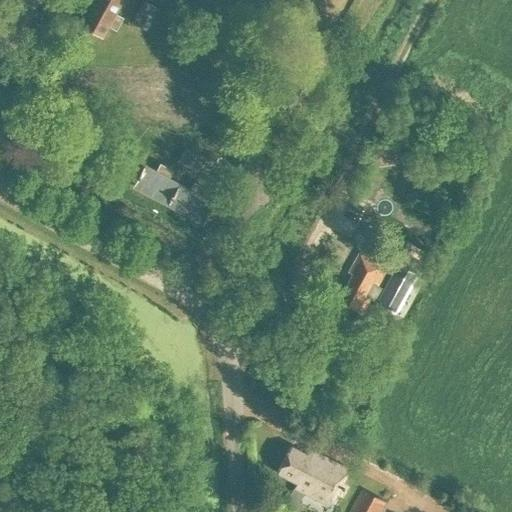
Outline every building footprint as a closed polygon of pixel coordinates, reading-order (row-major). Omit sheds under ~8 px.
[(113,14),(119,4),(112,0),(90,0),(77,26),(99,38),(105,27),(112,31),(119,18),(113,14)] [(134,12),(148,20),(154,8),(140,1),(134,12)] [(143,31),(148,20),(134,12),(129,24),(143,31)] [(511,83),(461,60),(450,84),(507,111),(511,100),(511,83)] [(184,168),(192,154),(181,148),(173,162),(184,168)] [(192,154),(184,168),(196,174),(203,160),(192,154)] [(165,204),(177,184),(168,179),(172,171),(159,163),(155,172),(144,165),(133,186),(165,204)] [(177,184),(165,204),(202,224),(212,204),(202,198),(207,190),(193,182),(189,191),(177,184)] [(369,241),(373,232),(364,228),(360,236),(369,241)] [(360,313),(385,267),(360,253),(349,272),(353,274),(338,301),(360,313)] [(294,488),(329,506),(348,469),(311,450),(308,456),(290,447),(276,473),(296,483),(294,488)] [(360,490),(352,507),(349,511),(377,511),(383,500),(365,491),(365,492),(360,490)]
